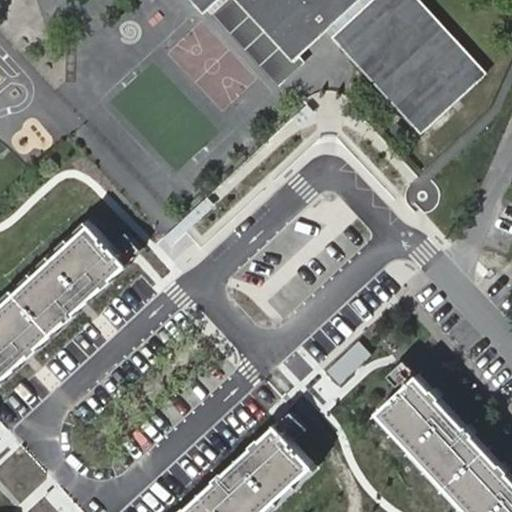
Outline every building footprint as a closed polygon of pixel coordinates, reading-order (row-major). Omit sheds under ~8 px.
[(218,0),(198,0),(208,10),(218,0)] [(249,0),(219,0),(213,6),(278,77),(301,55),(274,26),(249,0)] [(249,0),(274,26),(300,2),(298,0),(249,0)] [(302,0),(300,2),(274,26),(301,55),(332,26),(359,0),(302,0)] [(339,33),(371,3),(368,0),(359,0),(332,26),(339,33)] [(425,129),(485,75),(417,0),(373,0),(371,3),(339,33),(425,129)] [(0,378),(128,260),(93,224),(0,310),(0,378)] [(480,511),(511,511),(511,471),(422,375),(385,409),(480,511)] [(263,511),(317,463),(281,424),(185,511),(263,511)]
